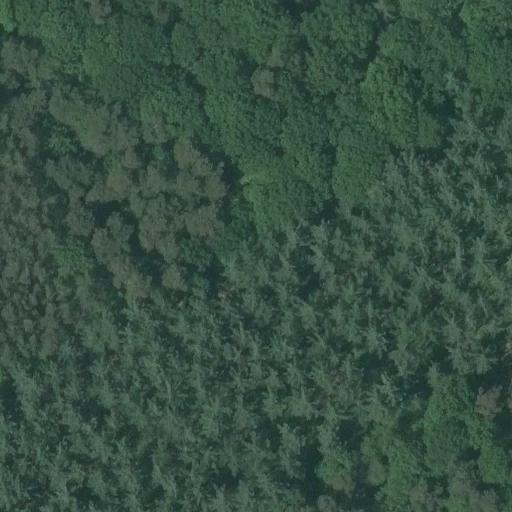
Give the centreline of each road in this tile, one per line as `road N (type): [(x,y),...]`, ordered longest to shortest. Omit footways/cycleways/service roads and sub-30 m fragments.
road 1 (track): [(0,397),(511,121)]
road 2 (track): [(511,379),(381,448),(316,511)]
